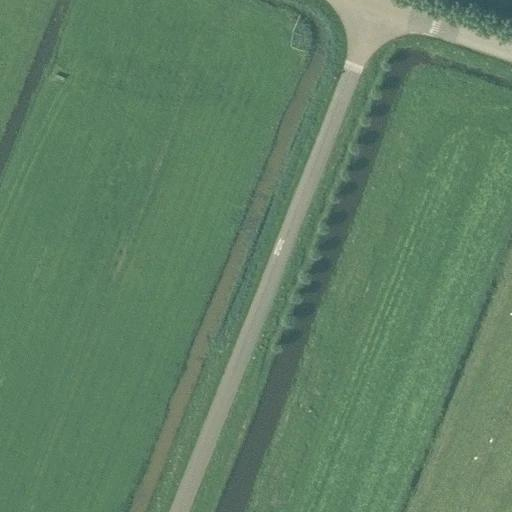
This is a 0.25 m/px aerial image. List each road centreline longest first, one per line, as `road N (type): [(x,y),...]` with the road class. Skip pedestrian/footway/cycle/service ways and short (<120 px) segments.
road 1 (unclassified): [(178,511),(376,8)]
road 2 (unclassified): [(376,8),(511,55)]
